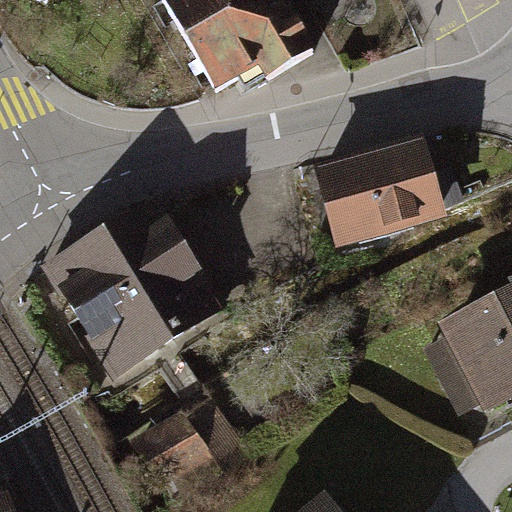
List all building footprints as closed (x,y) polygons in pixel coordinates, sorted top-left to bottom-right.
[(286,0),(165,0),(218,90),(260,66),(268,80),(314,53),(290,12),(293,10),(286,0)] [(422,149),(322,177),(340,242),(440,214),(438,208),(429,176),(422,149)] [(452,170),(429,176),(438,208),(460,199),(452,170)] [(155,207),(50,270),(116,375),(220,309),(155,207)] [(511,299),(453,330),(492,406),(511,395),(511,299)] [(184,421),(140,446),(160,481),(204,456),(184,421)]
